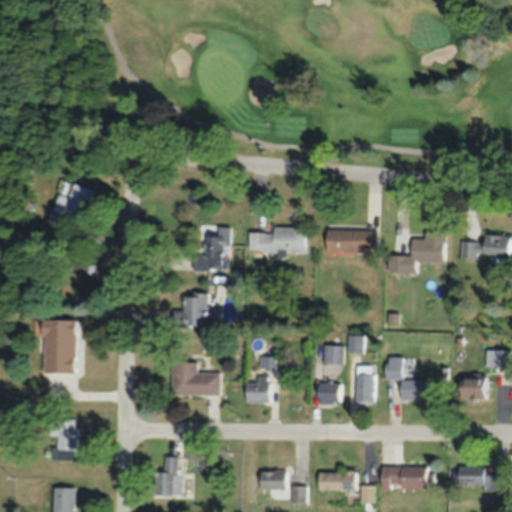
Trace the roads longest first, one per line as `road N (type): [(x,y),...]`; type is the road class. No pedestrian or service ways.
road 1 (residential): [(126,438),(511,440)]
road 2 (residential): [(148,161),(185,154),(511,184)]
road 3 (residential): [(125,511),(132,182),(148,161)]
